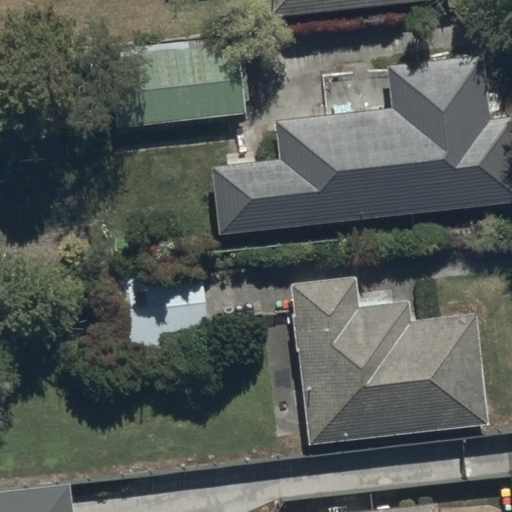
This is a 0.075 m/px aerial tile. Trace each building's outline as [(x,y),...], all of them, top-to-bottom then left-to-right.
[(236,30),(105,42),(111,114),(243,102),(236,30)] [(276,144),(209,150),(216,221),(511,191),(511,165),(506,103),(482,105),(476,45),(381,54),(385,95),(272,106),(276,144)] [(195,242),(98,256),(108,346),(205,335),(195,242)] [(349,263),(283,270),(300,431),(484,412),(472,301),(407,308),(406,289),(352,295),(349,263)] [(0,511),(70,511),(65,465),(0,472),(0,511)] [(433,511),(432,489),(311,501),(311,511),(493,511),(494,511),(487,511),(433,511)]
